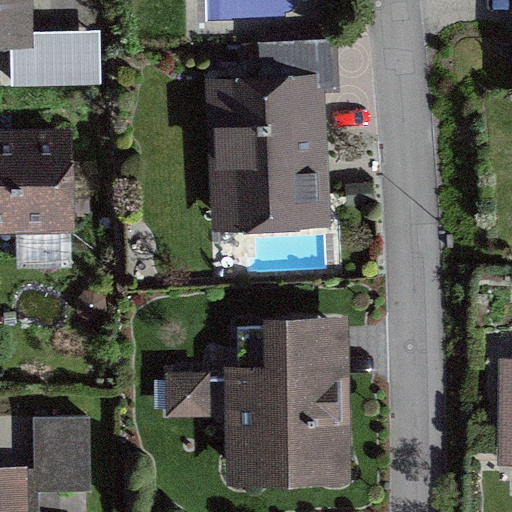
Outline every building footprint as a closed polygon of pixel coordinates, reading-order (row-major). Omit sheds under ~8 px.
[(16,0),(0,0),(0,32),(17,32),(16,0)] [(235,221),(315,218),(309,88),(329,87),(327,41),(257,44),(259,85),(214,87),(216,132),(231,131),(235,221)] [(0,224),(63,224),(61,138),(0,139),(0,224)] [(333,377),(295,377),(294,327),(234,328),(236,473),(334,471),(333,377)] [(511,360),(498,360),(497,453),(511,452),(511,360)] [(43,468),(43,492),(84,491),(84,467),(43,468)] [(0,511),(13,511),(13,469),(0,469),(0,511)]
